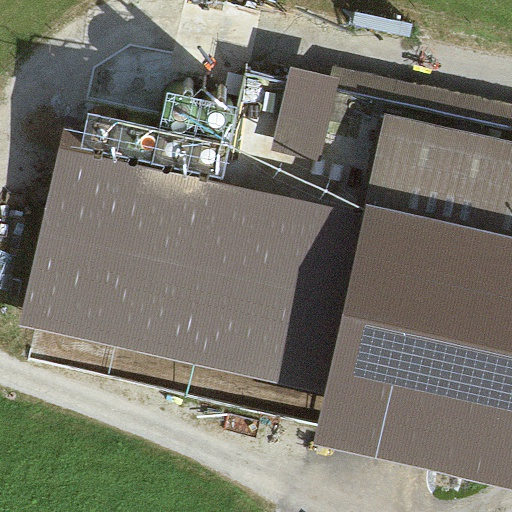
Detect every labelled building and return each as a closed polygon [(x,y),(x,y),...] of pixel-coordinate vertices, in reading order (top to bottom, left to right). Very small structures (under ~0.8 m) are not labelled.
[(342,65),(292,53),(271,144),(321,156),(342,65)] [(242,80),(244,84),(248,87),(252,89),(257,89),(261,88),(265,85),(268,81),(269,77),(269,72),(268,68),(265,64),(261,62),(256,60),(251,61),(247,63),(243,66),(241,71),(241,75),(242,80)] [(203,96),(205,100),(209,103),(213,105),(218,105),(222,104),(226,101),(229,98),(230,93),(230,89),(229,84),(226,80),(222,78),(217,77),(212,77),(208,79),(204,82),(202,87),(202,92),(203,96)] [(237,111),(239,115),(243,118),(247,119),(252,120),(257,118),(260,116),(263,112),(265,108),(265,103),(263,98),(260,95),(256,92),(252,91),(247,91),(242,94),(239,97),(237,101),(236,106),(237,111)] [(88,112),(91,116),(94,119),(98,121),(103,121),(108,120),(112,118),(114,114),(116,109),(116,105),(114,100),(111,96),(107,94),(103,93),(98,93),(93,95),(90,99),(88,103),(87,108),(88,112)] [(511,120),(383,94),(316,422),(377,435),(386,389),(439,400),(433,428),(511,444),(511,120)] [(124,121),(127,125),(130,128),(135,129),(140,130),(144,128),(148,126),(151,122),(152,117),(152,113),(151,108),(148,105),(144,102),(139,101),(134,101),(130,103),(126,107),(124,111),(124,116),(124,121)] [(159,128),(162,132),(165,135),(170,136),(174,137),(179,135),(183,133),(185,129),(187,124),(187,120),(185,115),(182,112),(178,109),(174,108),(169,108),(164,110),(161,114),(159,118),(158,123),(159,128)] [(195,135),(198,139),(201,142),(206,144),(210,144),(215,143),(219,140),(222,136),(223,132),(223,127),(221,123),(218,119),(214,116),(210,115),(205,116),(201,118),(197,121),(195,125),(194,130),(195,135)] [(325,247),(279,237),(270,279),(315,289),(325,247)]
